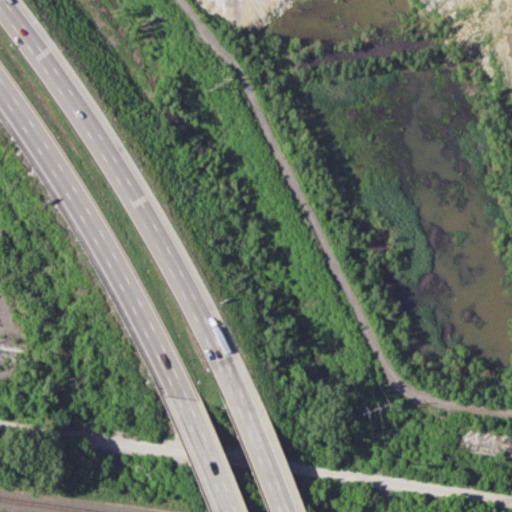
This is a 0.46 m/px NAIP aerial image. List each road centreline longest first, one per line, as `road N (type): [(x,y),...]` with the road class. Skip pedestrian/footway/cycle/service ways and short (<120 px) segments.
road 1 (track): [(180,0),(257,103),(391,370),(440,402),(511,411)]
road 2 (track): [(0,429),(511,505)]
road 3 (motorway): [(225,367),(139,209),(59,82),(0,7)]
road 4 (motorway): [(0,86),(126,291),(168,385)]
road 5 (motorway): [(278,511),(225,367)]
road 6 (motorway): [(168,385),(218,511)]
